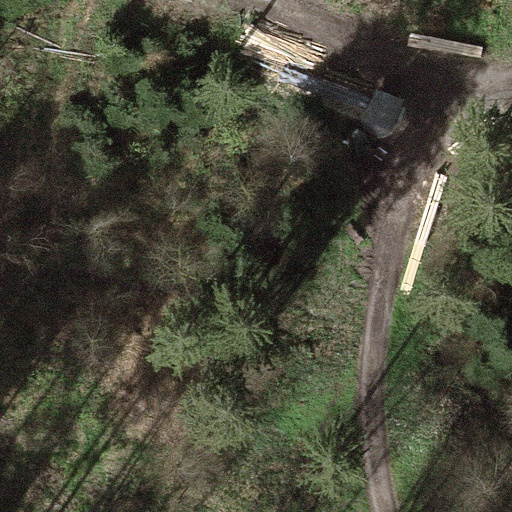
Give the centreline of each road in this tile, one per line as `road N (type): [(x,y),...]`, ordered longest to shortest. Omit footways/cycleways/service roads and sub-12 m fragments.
road 1 (track): [(383,511),(360,448),(417,62)]
road 2 (track): [(417,62),(286,0)]
